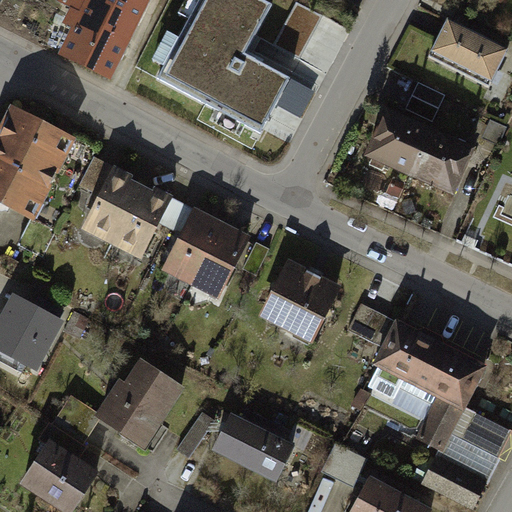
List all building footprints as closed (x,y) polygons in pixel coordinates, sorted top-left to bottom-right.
[(84,21),(67,59),(116,81),(152,0),(72,0),(67,13),(84,21)] [(263,0),(206,0),(164,77),(264,133),(293,81),(247,55),(274,6),(263,0)] [(450,21),(431,58),(490,88),(509,51),(450,21)] [(448,96),(420,83),(414,96),(441,109),(448,96)] [(441,109),(414,96),(407,110),(435,122),(441,109)] [(370,157),(412,175),(432,131),(390,112),(370,157)] [(15,114),(0,146),(0,194),(46,216),(80,144),(15,114)] [(412,175),(456,195),(476,150),(432,131),(412,175)] [(90,222),(120,239),(147,189),(117,173),(90,222)] [(120,239),(149,255),(177,205),(147,189),(120,239)] [(166,270),(194,285),(222,234),(194,219),(166,270)] [(194,285),(221,300),(249,249),(222,234),(194,285)] [(298,269),(270,317),(318,344),(345,296),(298,269)] [(67,318),(14,290),(0,316),(0,346),(40,368),(67,318)] [(404,324),(386,362),(474,404),(493,366),(404,324)] [(150,360),(114,414),(152,439),(188,385),(150,360)] [(237,414),(219,451),(286,484),(304,447),(237,414)] [(56,445),(30,484),(72,511),(74,511),(100,474),(56,445)] [(338,445),(326,474),(358,486),(370,457),(338,445)] [(491,480),(439,456),(426,482),(478,507),(491,480)] [(370,477),(352,511),(437,511),(438,511),(370,477)]
